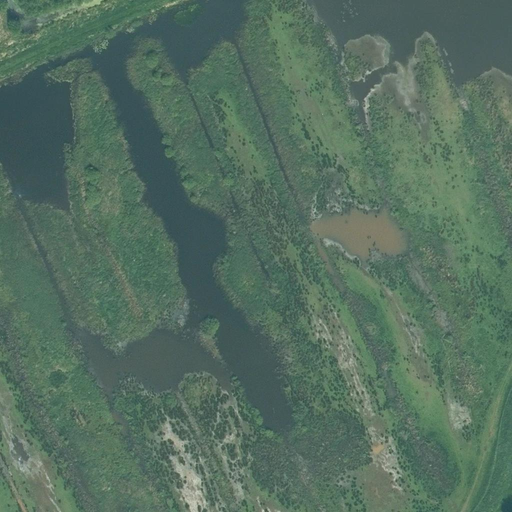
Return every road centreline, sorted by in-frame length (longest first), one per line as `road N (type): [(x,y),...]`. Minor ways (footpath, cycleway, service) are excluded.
road 1 (track): [(0,67),(159,0)]
road 2 (track): [(462,511),(511,366)]
